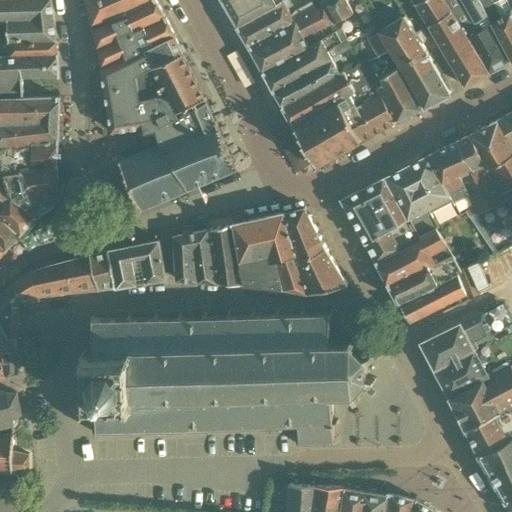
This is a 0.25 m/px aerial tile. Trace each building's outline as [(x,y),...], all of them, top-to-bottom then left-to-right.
[(50,0),(0,0),(0,22),(6,22),(7,40),(55,38),(50,0)] [(86,0),(93,25),(146,0),(86,0)] [(166,17),(156,0),(146,0),(93,25),(113,19),(114,23),(94,29),(98,48),(102,69),(112,131),(143,126),(144,132),(138,133),(142,146),(152,141),(155,147),(216,121),(206,97),(175,37),(176,37),(166,17)] [(229,0),(224,3),(237,25),(282,0),(281,0),(276,3),(274,0),(229,0)] [(283,0),(282,0),(237,25),(236,25),(250,46),(316,9),(312,3),(291,14),(287,8),(293,5),(289,0),(283,0)] [(316,9),(250,46),(263,71),(286,58),(309,45),(304,37),(354,13),(346,0),(322,0),(320,1),(322,5),(316,9)] [(413,0),(464,84),(488,73),(447,0),(413,0)] [(487,13),(480,0),(447,0),(488,73),(489,72),(490,73),(511,61),(496,31),(495,32),(486,14),(487,13)] [(505,0),(502,0),(494,4),(492,0),(480,0),(487,13),(486,14),(495,32),(496,31),(511,61),(511,14),(510,11),(511,11),(505,0)] [(450,92),(403,14),(377,30),(378,32),(367,39),(376,55),(388,48),(400,67),(373,80),(395,121),(423,107),(423,106),(450,92)] [(310,46),(309,45),(286,58),(298,78),(333,58),(352,48),(340,27),(322,38),(310,46)] [(55,38),(7,40),(8,55),(57,53),(56,41),(55,38)] [(374,58),(354,68),(285,107),(296,126),(373,80),(400,67),(388,48),(376,55),(377,57),(374,58)] [(57,53),(8,55),(0,55),(0,94),(23,93),(22,76),(59,75),(57,53)] [(298,78),(286,58),(263,71),(275,91),(298,78)] [(298,78),(275,91),(285,107),(354,68),(344,72),(343,70),(340,71),(333,58),(298,78)] [(373,80),(296,126),(295,127),(317,165),(361,140),(395,121),(373,80)] [(23,98),(0,98),(0,148),(58,136),(60,97),(23,98)] [(511,112),(498,120),(498,121),(511,146),(511,112)] [(216,121),(155,147),(131,157),(128,149),(110,156),(137,219),(157,211),(154,203),(187,189),(235,168),(216,121)] [(460,174),(470,197),(454,204),(457,210),(470,203),(472,207),(465,211),(493,254),(503,249),(479,213),(502,202),(511,197),(511,146),(498,121),(471,136),(463,140),(474,167),(460,174)] [(58,136),(0,148),(0,179),(57,166),(58,136)] [(474,167),(463,140),(429,156),(452,202),(454,204),(470,197),(460,174),(474,167)] [(429,156),(388,177),(399,199),(409,217),(414,226),(421,238),(437,229),(438,228),(430,213),(433,212),(450,203),(452,202),(429,156)] [(0,188),(12,204),(57,190),(57,166),(0,179),(0,188)] [(371,185),(342,200),(366,242),(391,230),(395,239),(405,234),(404,231),(414,226),(409,217),(399,199),(388,177),(371,185)] [(0,218),(19,235),(36,216),(12,204),(0,188),(0,218)] [(12,204),(36,216),(58,201),(57,190),(12,204)] [(307,256),(325,250),(304,208),(284,213),(284,214),(306,291),(307,293),(326,289),(320,264),(311,267),(307,256)] [(306,291),(284,214),(233,225),(242,284),(283,288),(283,287),(306,291)] [(0,245),(5,249),(5,250),(19,235),(0,218),(0,245)] [(242,284),(233,225),(233,224),(210,229),(210,230),(217,282),(242,284)] [(391,230),(366,242),(377,262),(421,238),(414,226),(404,231),(405,234),(395,239),(391,230)] [(421,238),(377,262),(389,283),(451,254),(437,229),(421,238)] [(217,283),(217,282),(210,230),(175,236),(177,279),(198,280),(198,282),(217,283)] [(90,256),(99,288),(115,286),(146,281),(165,278),(158,241),(109,251),(90,256)] [(346,284),(325,250),(307,256),(311,267),(320,264),(326,289),(346,284)] [(451,254),(389,283),(400,303),(457,273),(460,271),(460,270),(451,254)] [(90,256),(32,272),(36,296),(42,294),(51,293),(99,288),(90,256)] [(460,271),(457,273),(468,299),(479,294),(477,290),(466,267),(465,267),(460,270),(460,271)] [(32,272),(13,286),(22,299),(24,308),(37,306),(36,296),(32,272)] [(457,273),(400,303),(410,322),(455,300),(458,305),(468,299),(457,273)] [(13,286),(0,298),(0,317),(17,338),(18,307),(22,299),(13,286)] [(211,426),(230,425),(230,430),(234,430),(234,425),(254,425),(255,429),(259,429),(259,425),(279,424),(279,429),(283,429),(283,424),(298,423),(299,440),(296,443),(298,446),(302,442),(315,442),(315,447),(319,447),(319,442),(330,442),(334,445),(337,442),(333,439),(332,423),(337,423),(337,420),(332,419),(332,393),(351,392),(355,401),(360,399),(355,389),(364,378),(374,382),(376,377),(366,373),(365,359),(375,355),(373,350),(363,354),(353,345),(357,335),(352,333),(348,343),(329,343),(329,316),(333,312),(330,310),(327,313),(304,314),(304,310),(301,310),(301,314),(280,315),(280,311),(277,311),(277,315),(255,315),(255,311),(251,312),(251,315),(231,316),(231,312),(227,312),(228,316),(207,317),(207,313),(203,313),(203,317),(182,317),(182,314),(179,314),(179,318),(157,318),(157,314),(154,314),(154,318),(131,319),(131,315),(128,315),(128,319),(99,320),(96,320),(92,316),(90,319),(94,322),(94,331),(94,341),(95,353),(84,347),(79,354),(89,361),(90,375),(90,388),(82,398),(87,404),(96,395),(97,426),(95,428),(93,430),(96,432),(99,429),(131,428),(131,433),(135,433),(135,428),(157,427),(157,432),(161,432),(161,427),(181,427),(181,431),(185,431),(185,427),(206,426),(207,431),(211,431),(211,426)] [(451,399),(511,366),(511,329),(497,338),(483,312),(460,323),(461,324),(422,343),(435,368),(451,399)] [(0,317),(0,347),(1,348),(17,338),(0,317)] [(4,354),(0,355),(6,377),(17,373),(17,338),(1,348),(4,354)] [(511,366),(451,399),(448,404),(451,410),(457,410),(467,429),(511,406),(511,366)] [(0,427),(14,424),(14,417),(21,413),(16,392),(6,392),(0,394),(0,427)] [(511,406),(467,429),(479,455),(481,454),(511,439),(511,406)] [(12,434),(0,434),(0,469),(12,472),(29,470),(29,454),(13,450),(12,434)] [(511,439),(481,454),(508,500),(511,498),(511,439)] [(314,511),(316,485),(290,483),(287,511),(314,511)] [(314,511),(341,511),(342,510),(345,486),(316,485),(314,511)] [(365,511),(368,490),(345,486),(342,510),(341,511),(365,511)] [(390,511),(393,494),(368,490),(365,511),(390,511)] [(414,511),(417,501),(417,499),(414,498),(393,494),(390,511),(414,511)] [(434,511),(435,511),(417,501),(414,511),(434,511)]
